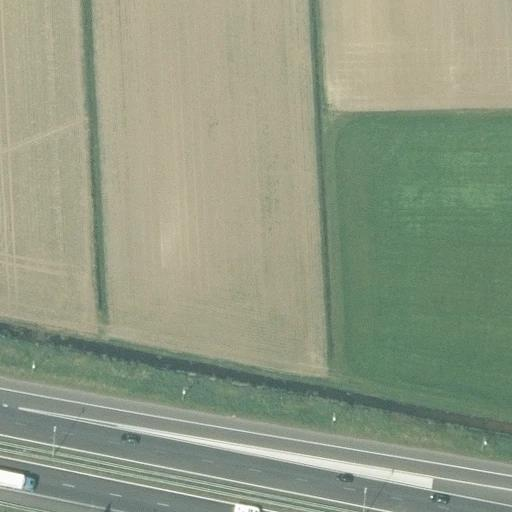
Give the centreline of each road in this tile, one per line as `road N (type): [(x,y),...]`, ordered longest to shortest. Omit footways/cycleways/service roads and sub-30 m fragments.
road 1 (motorway): [(511,481),(411,462),(11,423)]
road 2 (motorway): [(459,511),(11,423)]
road 3 (motorway): [(0,472),(190,511)]
